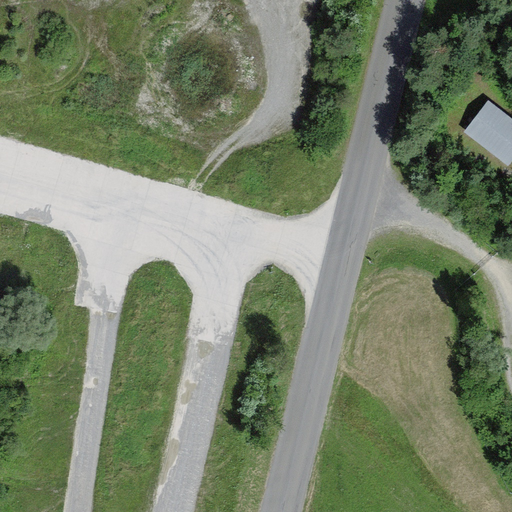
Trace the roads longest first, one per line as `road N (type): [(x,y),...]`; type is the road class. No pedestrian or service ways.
road 1 (unclassified): [(405,0),(278,511)]
road 2 (unknown): [(359,185),(481,244),(511,292)]
